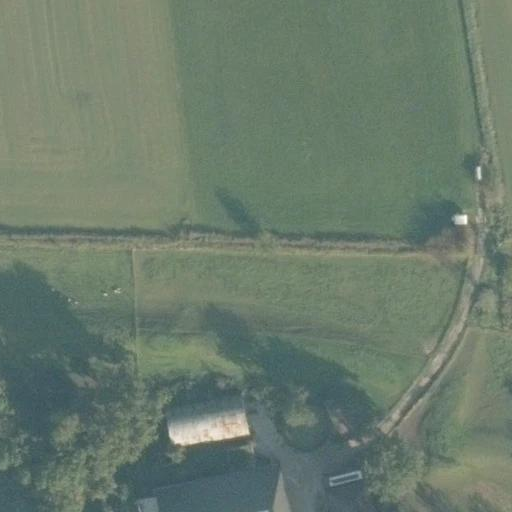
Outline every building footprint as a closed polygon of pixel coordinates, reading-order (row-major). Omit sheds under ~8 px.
[(171,445),(247,430),(241,395),(164,410),(171,445)] [(224,448),(228,469),(255,463),(250,442),(224,448)] [(188,462),(185,446),(153,452),(155,462),(179,458),(180,464),(188,462)] [(288,511),(277,460),(154,488),(155,492),(137,496),(140,511),(288,511)] [(62,497),(78,491),(73,476),(56,481),(62,497)] [(325,487),(331,511),(371,511),(363,478),(325,487)]
